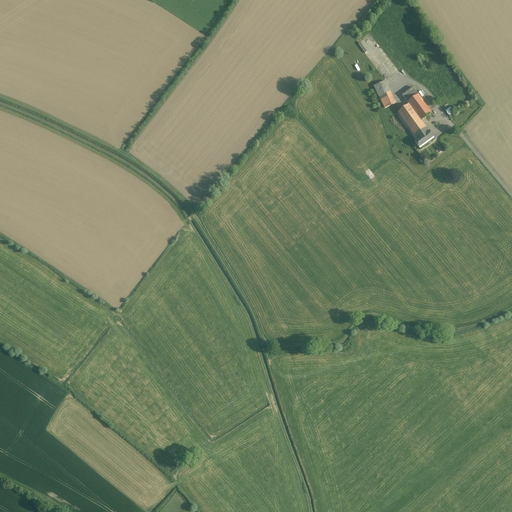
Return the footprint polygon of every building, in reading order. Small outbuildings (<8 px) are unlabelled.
[(365,53),(367,51),(360,42),(358,44),(365,53)] [(380,98),(391,92),(386,82),(374,88),(379,98),(380,98)] [(403,96),(409,103),(419,95),(414,88),(403,96)] [(391,92),(380,98),(385,109),(396,103),(391,92)] [(433,114),(419,95),(409,103),(410,105),(422,121),(433,114)] [(422,121),(410,105),(399,113),(410,129),(415,136),(427,127),(422,121)] [(445,110),(449,115),(454,112),(450,107),(445,110)] [(396,116),(391,120),(397,128),(402,124),(396,116)] [(427,127),(415,136),(417,139),(418,141),(416,142),(420,148),(435,138),(430,132),(427,127)] [(414,138),(416,140),(417,139),(415,136),(410,129),(405,133),(410,141),(414,138)]
